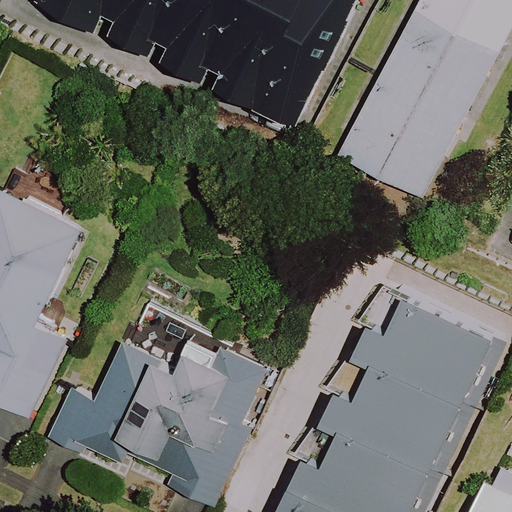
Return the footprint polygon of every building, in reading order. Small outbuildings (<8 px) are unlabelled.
[(360,0),(47,0),(45,5),(301,126),(360,0)] [(511,0),(425,0),(385,77),(378,73),(336,152),(421,197),(511,24),(511,0)] [(76,229),(0,191),(0,404),(25,416),(62,340),(30,325),(76,229)] [(407,511),(494,334),(398,288),(289,511),(407,511)] [(70,378),(45,434),(208,508),(241,436),(271,368),(199,335),(185,365),(121,336),(97,390),(70,378)] [(511,511),(511,470),(497,463),(481,494),(472,490),(461,511),(454,511),(449,509),(447,511),(511,511)]
